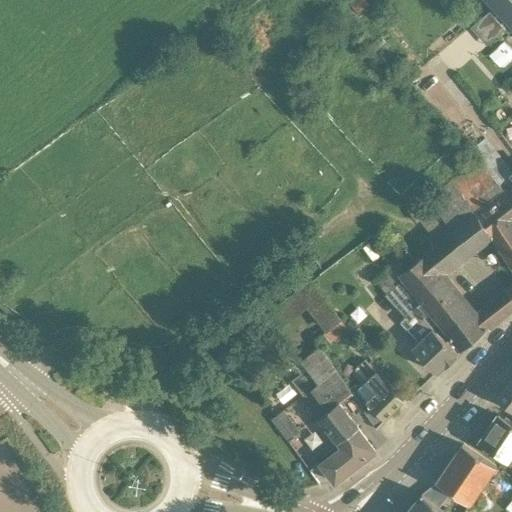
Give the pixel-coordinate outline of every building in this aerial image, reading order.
[(406,82),(419,72),(407,57),(394,67),(406,82)] [(511,172),(511,174),(485,139),(471,151),(479,160),(504,191),(505,192),(475,216),(492,241),(511,269),(511,172)] [(395,277),(413,300),(446,274),(491,241),(492,241),(475,216),(505,192),(504,191),(479,160),(426,199),(421,193),(404,205),(417,223),(435,210),(447,225),(432,237),(428,239),(432,245),(421,253),(423,256),(415,263),(406,252),(409,250),(388,223),(372,236),(393,263),(390,265),(398,275),(395,277)] [(432,331),(436,327),(426,316),(413,300),(395,277),(398,275),(390,265),(389,266),(390,267),(383,273),(394,289),(384,297),(405,318),(399,323),(417,343),(411,348),(435,375),(455,356),(432,331)] [(440,324),(461,350),(488,329),(487,329),(489,327),(476,310),(446,274),(413,300),(426,316),(436,327),(440,324)] [(324,333),(340,321),(310,282),(259,321),(271,337),(306,309),(324,333)] [(511,282),(476,310),(489,327),(511,308),(511,282)] [(352,319),(345,325),(355,337),(362,332),(352,319)] [(340,321),(324,333),(331,342),(347,330),(340,321)] [(338,442),(357,429),(358,428),(340,402),(351,394),(320,348),(294,367),(300,375),(292,381),(303,395),(310,390),(327,412),(319,417),(338,442)] [(374,429),(375,428),(402,402),(364,361),(355,370),(366,382),(364,383),(374,394),(365,403),(371,409),(365,416),(374,429)] [(511,379),(495,402),(511,414),(511,379)] [(303,395),(319,417),(327,412),(310,390),(303,395)] [(288,442),(298,434),(282,412),(272,420),(288,442)] [(511,463),(511,426),(497,416),(479,443),(511,464),(511,463)] [(374,453),(357,429),(338,442),(335,444),(338,447),(321,460),(323,463),(320,464),(334,483),(374,453)] [(451,495),(456,498),(469,507),(495,469),(462,446),(436,484),(436,485),(451,495)] [(446,511),(456,498),(451,495),(436,485),(420,497),(408,511),(446,511)]
